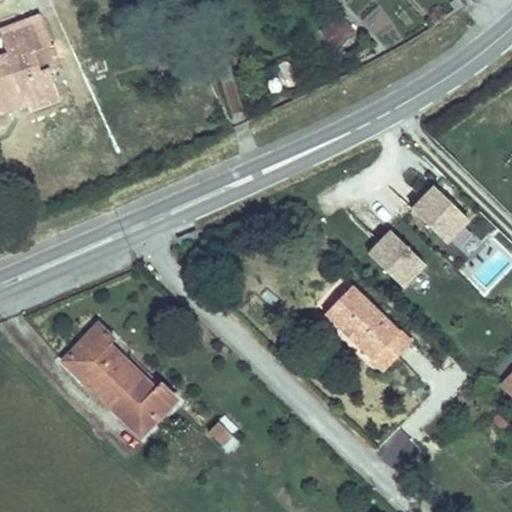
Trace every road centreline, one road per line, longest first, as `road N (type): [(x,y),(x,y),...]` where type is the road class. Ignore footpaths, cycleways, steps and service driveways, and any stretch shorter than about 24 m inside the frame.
road 1 (residential): [(146,232),(163,259),(423,511)]
road 2 (tertiary): [(400,104),(137,217)]
road 3 (tertiary): [(146,232),(303,162),(400,104)]
road 4 (unknown): [(400,104),(511,226)]
road 5 (tertiary): [(0,296),(146,232)]
road 6 (tertiary): [(137,217),(0,277)]
road 7 (tertiary): [(511,28),(400,104)]
